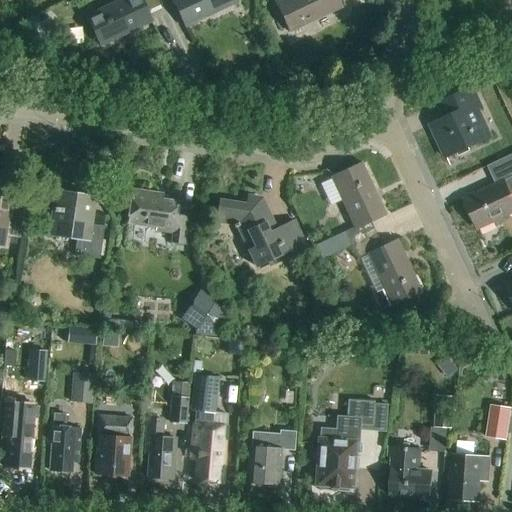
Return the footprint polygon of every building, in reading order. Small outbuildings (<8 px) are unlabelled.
[(157,0),(120,0),(87,16),(102,49),(153,25),(146,11),(160,5),(157,0)] [(173,0),(188,26),(238,5),(235,0),(173,0)] [(280,0),(276,2),(291,34),(342,10),(337,0),(280,0)] [(25,31),(32,27),(40,23),(38,17),(22,25),(25,31)] [(495,22),(480,29),(486,42),(501,35),(495,22)] [(474,113),(484,108),(475,88),(439,105),(446,120),(431,126),(446,159),(487,140),(474,113)] [(511,198),(511,197),(511,157),(489,168),(497,186),(466,201),(479,230),(511,214),(511,198)] [(322,262),(351,248),(377,236),(371,223),(387,216),(363,164),(331,179),(354,229),(315,247),(322,262)] [(0,248),(4,249),(13,192),(1,190),(3,175),(0,174),(0,248)] [(185,246),(189,219),(176,217),(178,203),(149,199),(150,194),(132,191),(127,225),(156,229),(156,232),(173,235),(172,244),(185,246)] [(100,261),(105,229),(91,227),(95,199),(57,194),(51,236),(77,239),(75,257),(100,261)] [(295,222),(278,230),(262,198),(246,196),(245,205),(220,201),(216,224),(233,227),(234,230),(238,229),(256,268),(280,257),(283,261),(308,250),(295,222)] [(377,236),(351,248),(358,262),(367,258),(390,307),(422,292),(398,242),(383,249),(377,236)] [(215,303),(202,295),(185,320),(198,328),(216,330),(223,320),(215,303)] [(304,361),(321,362),(322,349),(305,348),(304,361)] [(47,382),(49,357),(35,356),(33,380),(47,382)] [(70,405),(90,407),(93,371),(73,370),(70,405)] [(144,397),(145,376),(132,375),(130,396),(144,397)] [(192,411),(215,414),(219,378),(196,376),(192,411)] [(189,384),(171,383),(168,424),(186,425),(189,384)] [(15,415),(16,398),(5,397),(4,416),(10,416),(9,425),(5,468),(28,470),(31,427),(26,427),(27,416),(15,415)] [(453,399),(435,397),(433,429),(450,430),(453,399)] [(350,400),(349,420),(336,419),(335,430),(321,429),(317,485),(320,485),(319,491),(349,493),(350,487),(352,487),(355,445),(353,445),(354,426),(373,428),(375,401),(350,400)] [(489,407),(483,439),(505,443),(510,410),(489,407)] [(52,415),(52,426),(50,426),(49,446),(52,446),(51,472),(74,473),(74,463),(79,463),(81,428),(64,427),(65,416),(52,415)] [(96,474),(129,477),(133,420),(100,417),(96,474)] [(149,419),(147,435),(146,454),(151,454),(149,478),(174,480),(177,437),(162,436),(163,420),(149,419)] [(224,484),(227,444),(228,438),(223,432),(223,427),(196,425),(193,459),(198,460),(196,481),(224,484)] [(295,451),(296,431),(281,430),(281,433),(254,432),(253,447),(250,447),(247,483),(250,483),(252,486),(260,486),(262,483),(278,484),(281,450),(295,451)] [(394,459),(394,460),(391,497),(421,499),(431,499),(433,473),(420,472),(421,450),(388,447),(387,458),(394,459)] [(449,500),(481,503),(483,474),(490,475),(491,456),(452,454),(449,500)]
